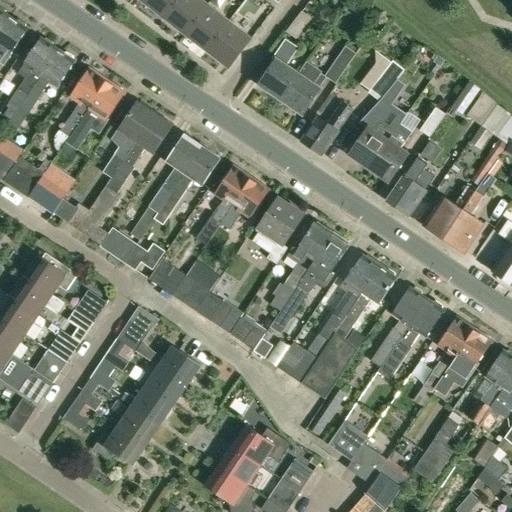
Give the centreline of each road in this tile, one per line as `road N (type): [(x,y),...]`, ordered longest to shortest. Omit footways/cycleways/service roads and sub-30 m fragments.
road 1 (residential): [(511,310),(50,0)]
road 2 (residential): [(301,403),(131,286)]
road 3 (residential): [(17,455),(131,286)]
road 4 (residential): [(0,197),(131,286)]
